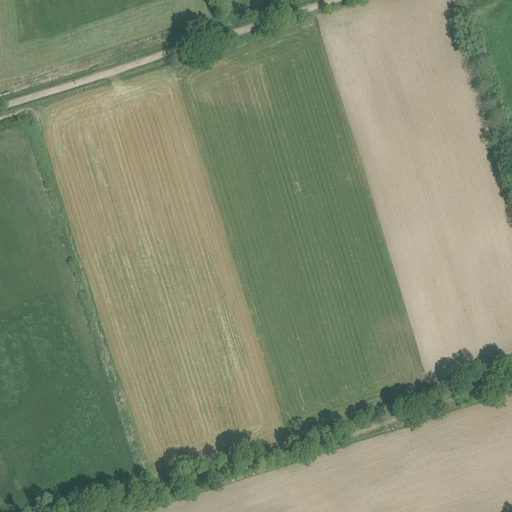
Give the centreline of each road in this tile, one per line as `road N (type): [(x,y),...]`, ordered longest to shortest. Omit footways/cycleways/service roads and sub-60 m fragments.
road 1 (track): [(511,384),(127,511)]
road 2 (track): [(0,106),(329,0)]
